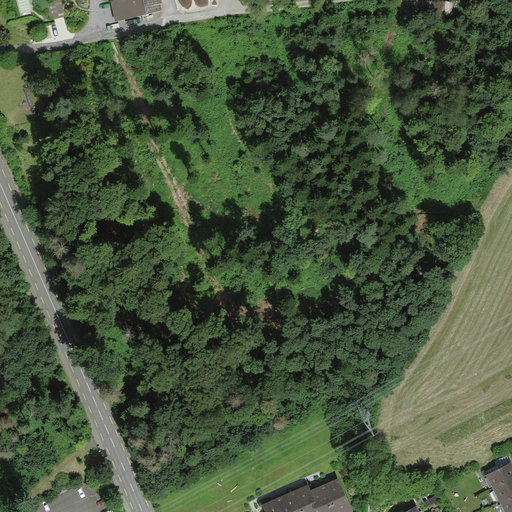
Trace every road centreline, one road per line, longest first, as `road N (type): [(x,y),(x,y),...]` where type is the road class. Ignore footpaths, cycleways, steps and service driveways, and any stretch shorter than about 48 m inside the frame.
road 1 (secondary): [(0,183),(142,511)]
road 2 (track): [(333,0),(84,35)]
